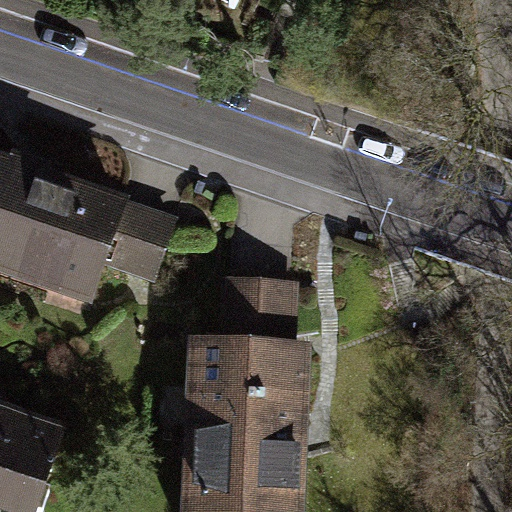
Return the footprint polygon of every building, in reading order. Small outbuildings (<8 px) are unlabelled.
[(10,169),(0,166),(0,272),(15,278),(22,269),(50,278),(52,290),(88,302),(102,261),(120,208),(44,182),(41,171),(17,162),(10,169)] [(120,208),(102,261),(150,280),(170,223),(120,208)] [(286,286),(226,285),(225,349),(285,351),(286,286)] [(188,480),(187,511),(294,511),(299,350),(285,351),(225,349),(198,349),(196,480),(188,480)] [(0,417),(0,511),(41,511),(48,492),(41,489),(57,436),(0,417)]
